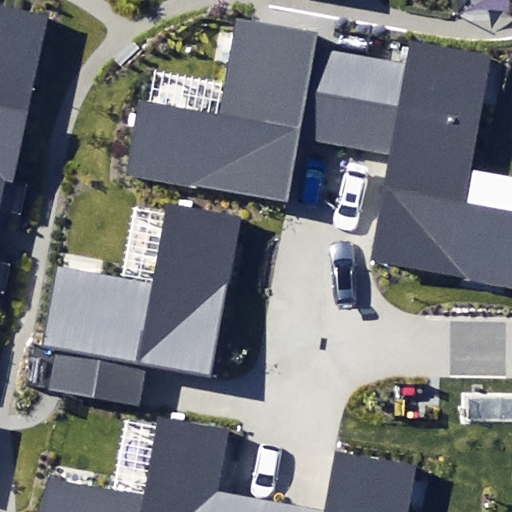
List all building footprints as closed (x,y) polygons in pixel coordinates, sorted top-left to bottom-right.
[(0,197),(3,183),(13,185),(47,18),(0,7),(0,197)] [(339,153),(355,57),(314,49),(317,35),(235,20),(217,116),(136,101),(121,182),(293,213),(306,147),(339,153)] [(405,66),(355,57),(339,153),(378,160),(359,265),(511,293),(511,177),(463,168),(485,55),(410,41),(405,66)] [(147,366),(209,377),(237,218),(168,205),(154,284),(56,267),(42,346),(57,348),(49,389),(140,405),(147,366)] [(267,511),(271,495),(223,487),(234,426),(157,412),(142,496),(46,478),(39,511),(267,511)] [(318,504),(271,495),(267,511),(412,511),(422,461),(329,444),(318,504)]
